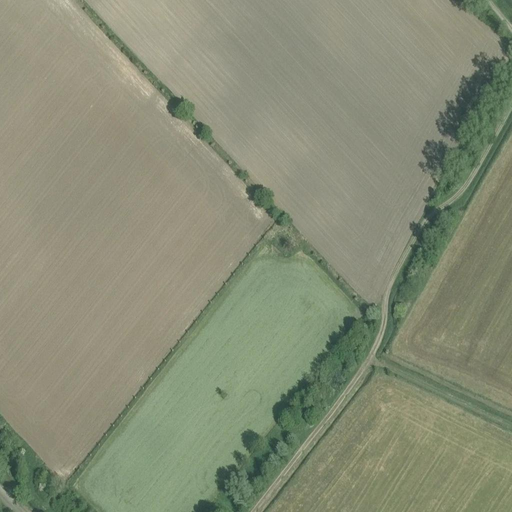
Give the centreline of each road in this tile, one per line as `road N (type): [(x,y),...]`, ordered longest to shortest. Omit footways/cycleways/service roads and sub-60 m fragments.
road 1 (track): [(511,104),(469,182),(419,228),(385,296),(370,358),(253,511)]
road 2 (track): [(370,358),(511,427)]
